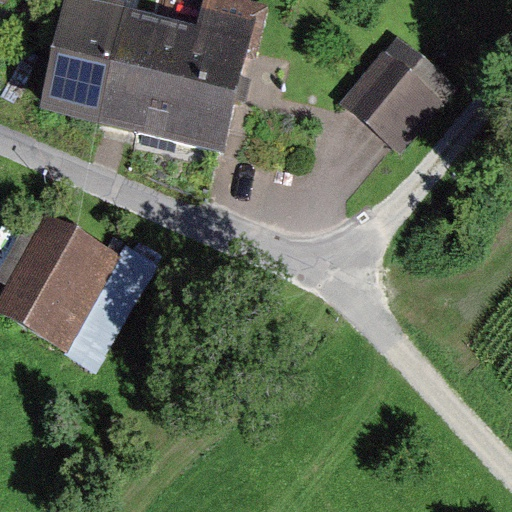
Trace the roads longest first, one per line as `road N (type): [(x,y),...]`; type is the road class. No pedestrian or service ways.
road 1 (residential): [(0,135),(340,263)]
road 2 (track): [(340,263),(511,47)]
road 3 (track): [(340,263),(511,442)]
